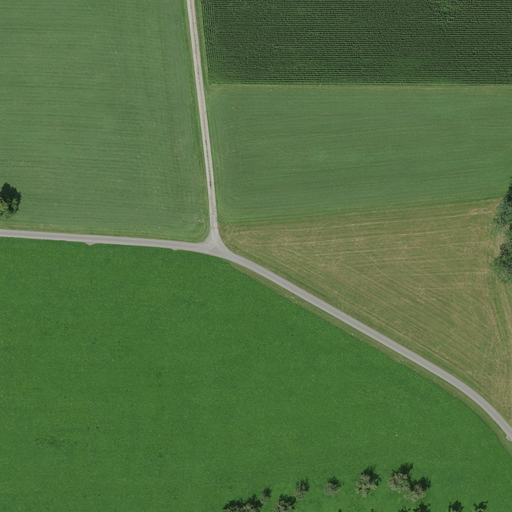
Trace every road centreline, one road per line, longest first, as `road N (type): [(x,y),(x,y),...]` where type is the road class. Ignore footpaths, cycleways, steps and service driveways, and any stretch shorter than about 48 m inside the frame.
road 1 (unclassified): [(511,435),(442,373),(217,251),(0,233)]
road 2 (track): [(217,251),(191,0)]
